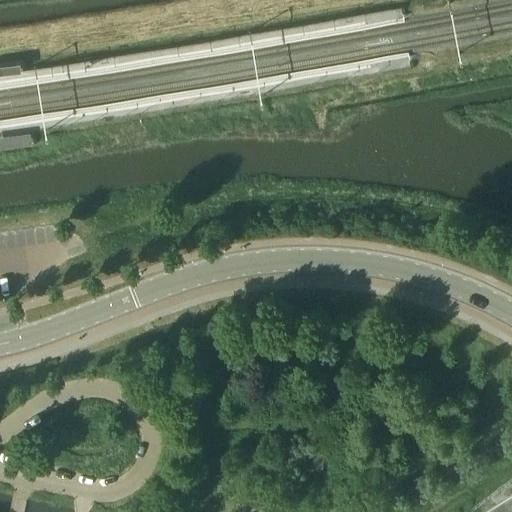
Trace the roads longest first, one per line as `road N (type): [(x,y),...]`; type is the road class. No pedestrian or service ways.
road 1 (tertiary): [(0,344),(214,271),(288,261),(391,268),(511,313)]
road 2 (unclassified): [(0,474),(109,495),(130,484),(150,456),(140,414),(125,398),(96,389),(66,392),(0,433)]
